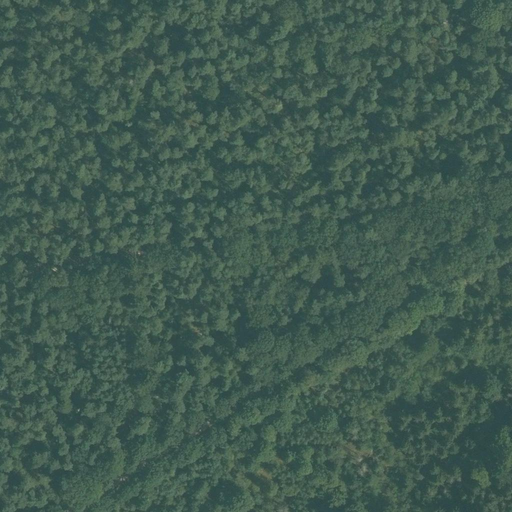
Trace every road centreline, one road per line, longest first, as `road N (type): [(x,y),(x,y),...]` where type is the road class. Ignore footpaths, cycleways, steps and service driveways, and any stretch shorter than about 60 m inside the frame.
road 1 (track): [(511,225),(66,511)]
road 2 (unclassified): [(0,276),(511,181)]
road 3 (track): [(476,0),(468,14),(431,28),(334,38),(121,127),(0,165)]
